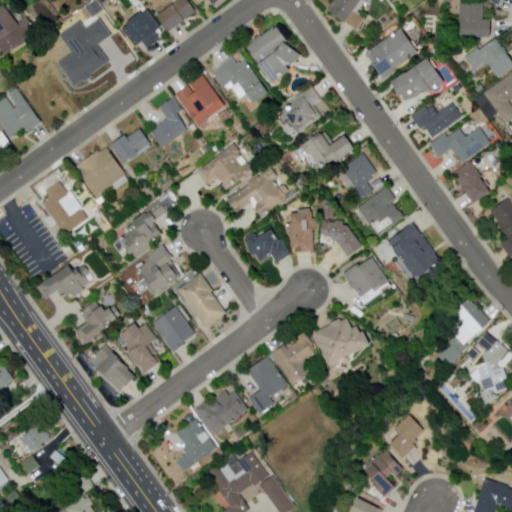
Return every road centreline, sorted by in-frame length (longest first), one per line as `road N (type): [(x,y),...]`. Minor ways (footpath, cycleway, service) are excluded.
road 1 (residential): [(511,306),(289,0)]
road 2 (residential): [(0,192),(264,0)]
road 3 (tertiary): [(0,293),(157,511)]
road 4 (residential): [(106,441),(311,292)]
